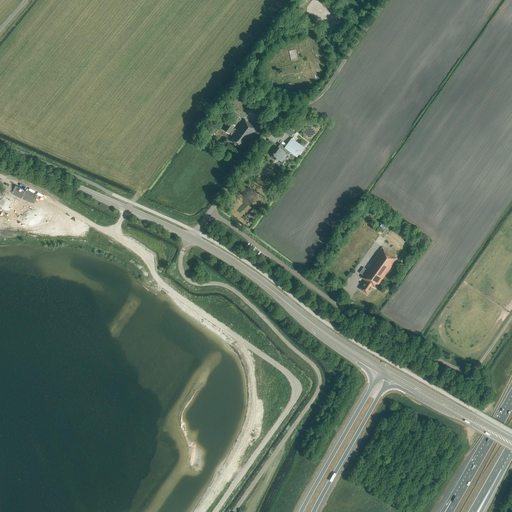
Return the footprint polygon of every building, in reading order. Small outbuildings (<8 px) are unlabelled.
[(245,144),(256,129),(244,119),(236,130),(235,129),(234,129),(233,129),(235,126),(229,121),(222,129),(229,134),(230,133),(231,133),(230,135),(233,137),(230,141),(240,148),(244,143),(245,144)] [(291,137),(295,131),(290,128),(286,133),(291,137)] [(296,156),(303,147),(291,138),(284,147),(281,144),(272,156),(282,164),(291,152),(296,156)] [(375,288),(397,258),(382,248),(367,270),(363,267),(359,273),(362,275),(361,277),(366,281),(360,289),(367,294),(370,290),(372,288),(373,287),(375,288)] [(403,263),(409,254),(404,250),(398,259),(403,263)]
